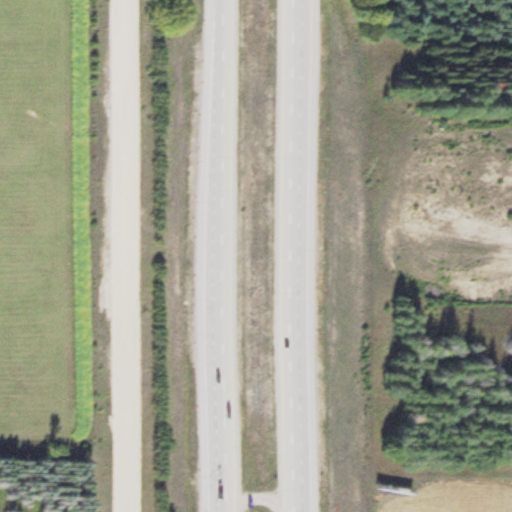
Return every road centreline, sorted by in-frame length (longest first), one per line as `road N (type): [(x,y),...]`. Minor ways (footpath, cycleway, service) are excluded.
road 1 (motorway): [(295,511),(297,0)]
road 2 (motorway): [(227,0),(226,511)]
road 3 (residential): [(130,0),(130,511)]
